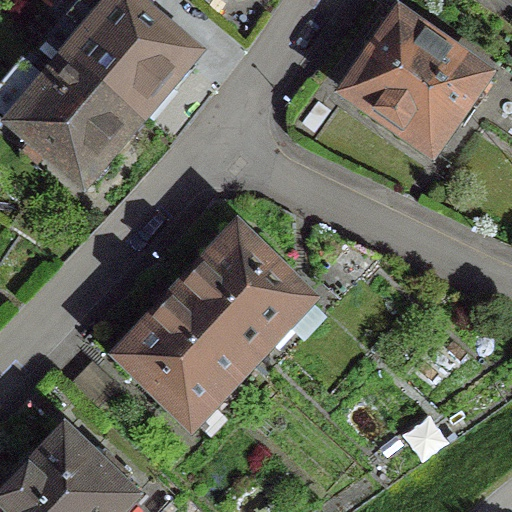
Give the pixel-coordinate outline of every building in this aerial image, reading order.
[(183,64),(188,57),(120,0),(114,0),(62,62),(133,122),(163,86),(170,92),(189,69),(183,64)] [(366,61),(341,97),(426,156),(480,79),(445,55),(446,53),(421,36),(420,38),(394,20),(391,24),(390,23),(375,26),(361,45),(365,60),(366,61)] [(103,158),(133,122),(62,62),(42,86),(17,65),(0,85),(0,120),(78,187),(84,180),(91,186),(110,163),(103,158)] [(286,327),(284,324),(303,303),(233,235),(227,241),(221,235),(199,259),(205,265),(174,298),(245,366),(264,345),(267,348),(286,327)] [(121,355),(116,361),(186,429),(205,408),(211,413),(231,392),(226,386),(245,366),(174,298),(143,331),(137,325),(115,350),(121,355)] [(87,364),(64,388),(89,412),(114,386),(95,369),(94,370),(87,364)] [(117,511),(129,500),(115,487),(60,435),(0,498),(0,511),(117,511)]
